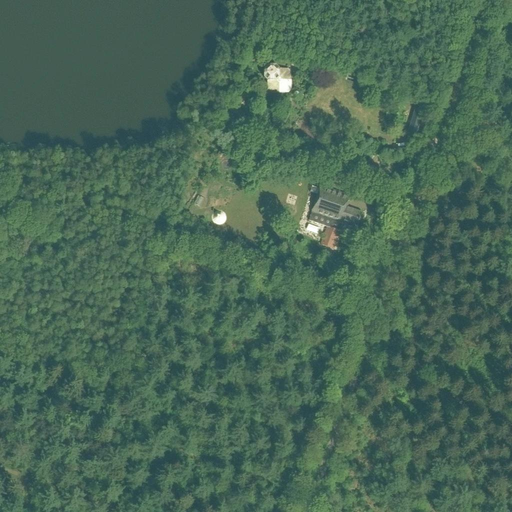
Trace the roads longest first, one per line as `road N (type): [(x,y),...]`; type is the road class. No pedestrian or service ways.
road 1 (unclassified): [(307,511),(486,0)]
road 2 (track): [(360,362),(511,433)]
